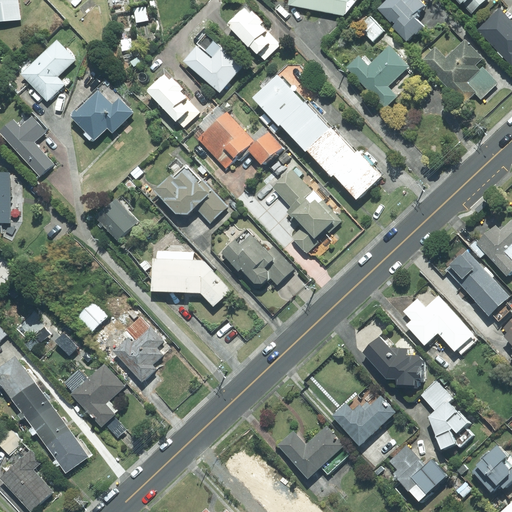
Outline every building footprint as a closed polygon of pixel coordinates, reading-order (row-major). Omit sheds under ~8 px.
[(0,0),(0,24),(22,23),(21,0),(0,0)] [(62,0),(74,13),(88,0),(62,0)] [(290,0),(289,6),(346,18),(360,0),(290,0)] [(392,0),(380,12),(411,45),(428,29),(419,19),(429,10),(419,0),(392,0)] [(487,10),(494,3),(490,0),(456,0),(472,17),(484,6),(487,10)] [(240,20),(231,29),(266,62),(282,45),(264,28),(267,25),(256,15),(254,17),(246,8),(237,17),(240,20)] [(493,20),(481,32),(511,65),(511,20),(505,13),(495,22),(493,20)] [(372,17),(361,28),(375,43),(386,33),(372,17)] [(209,37),(186,64),(223,95),(246,67),(209,37)] [(485,61),(466,41),(446,61),(437,51),(425,63),(466,106),(477,96),(483,102),(501,84),(482,64),(485,61)] [(60,79),(79,60),(60,42),(24,78),(50,103),(67,86),(60,79)] [(369,67),(361,59),(349,71),(389,110),(400,98),(391,89),(413,68),(391,46),(369,67)] [(358,159),(284,77),(257,101),(283,130),(285,128),(309,155),(311,154),(335,181),(338,178),(360,203),(398,168),(375,143),(358,159)] [(191,95),(177,81),(173,84),(168,79),(151,95),(186,130),(202,114),(187,98),(191,95)] [(108,98),(101,91),(73,119),(97,143),(110,131),(115,136),(137,114),(115,91),(108,98)] [(257,144),(228,113),(198,140),(226,171),(257,144)] [(17,121),(1,136),(39,178),(55,164),(38,144),(50,134),(36,119),(25,129),(17,121)] [(286,150),(271,134),(251,152),(267,169),(286,150)] [(293,171),(275,189),(293,207),(288,212),(304,229),(292,240),(308,256),(332,232),(334,233),(344,224),(293,171)] [(215,228),(233,210),(205,182),(200,186),(186,172),(162,197),(186,222),(197,211),(215,228)] [(0,225),(11,226),(13,174),(0,173),(0,225)] [(142,227),(120,200),(99,218),(121,245),(142,227)] [(496,227),(477,245),(508,278),(511,274),(511,222),(501,232),(496,227)] [(280,287),(296,272),(274,248),(268,254),(252,236),(227,259),(242,275),(244,273),(261,291),(273,280),(280,287)] [(501,324),(511,313),(511,305),(508,301),(511,298),(468,250),(447,269),(491,318),(494,316),(501,324)] [(233,292),(206,261),(197,261),(197,254),(160,253),(160,261),(156,261),(155,294),(204,296),(216,308),(233,292)] [(426,290),(402,311),(411,323),(408,326),(426,347),(442,334),(458,352),(476,337),(441,296),(435,301),(426,290)] [(116,325),(96,301),(77,317),(98,341),(116,325)] [(115,352),(143,383),(158,369),(156,366),(166,356),(160,349),(166,343),(142,317),(123,334),(128,339),(115,352)] [(509,334),(505,337),(511,344),(511,320),(503,328),(509,334)] [(392,349),(383,337),(365,354),(386,381),(399,381),(399,388),(418,389),(418,383),(427,383),(428,357),(409,356),(410,350),(392,349)] [(0,388),(2,392),(6,389),(23,412),(20,414),(24,421),(29,418),(35,428),(31,431),(36,437),(40,434),(59,461),(54,464),(58,469),(62,466),(68,475),(90,459),(19,358),(0,371),(0,376),(3,381),(0,382),(0,388)] [(110,403),(128,387),(108,365),(75,395),(105,428),(120,415),(110,403)] [(456,400),(438,381),(422,398),(436,412),(431,418),(445,451),(458,446),(462,450),(476,436),(468,428),(472,425),(452,404),(456,400)] [(398,413),(382,397),(367,411),(362,405),(356,411),(350,405),(336,419),(363,446),(398,413)] [(25,442),(11,428),(0,439),(0,444),(11,456),(25,442)] [(346,446),(328,428),(311,446),(295,430),(278,447),(312,480),(346,446)] [(501,445),(478,466),(489,477),(490,476),(500,488),(503,486),(506,490),(511,484),(511,472),(504,464),(511,457),(501,445)] [(407,448),(390,465),(398,472),(394,476),(423,505),(450,478),(433,460),(426,467),(407,448)] [(32,511),(34,511),(56,490),(36,471),(45,462),(32,449),(1,481),(32,511)] [(511,511),(511,503),(502,511),(511,511)]
